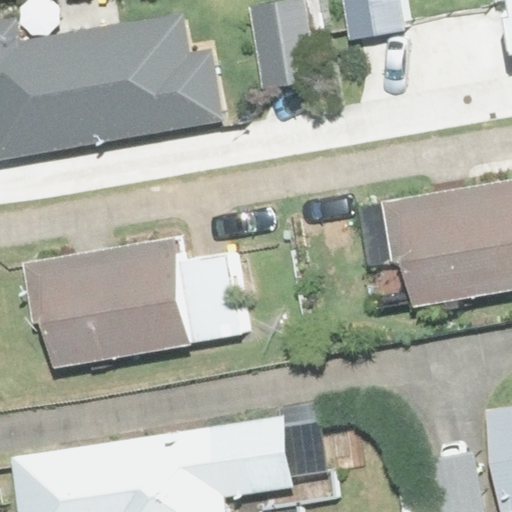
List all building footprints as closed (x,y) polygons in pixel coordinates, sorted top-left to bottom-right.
[(0,0),(0,16),(117,0),(0,0)] [(333,81),(316,0),(315,0),(291,5),(253,13),(269,94),(333,81)] [(511,0),(504,0),(471,5),(489,113),(511,109),(511,0)] [(29,44),(21,20),(0,23),(0,164),(235,112),(216,52),(195,53),(188,15),(29,44)] [(511,224),(362,248),(381,362),(511,341),(511,224)] [(203,266),(0,302),(0,397),(5,424),(224,385),(203,266)] [(511,511),(511,432),(444,446),(457,511),(511,511)] [(249,511),(244,451),(160,457),(162,474),(0,479),(0,511),(249,511)] [(428,511),(426,492),(384,498),(386,511),(428,511)]
